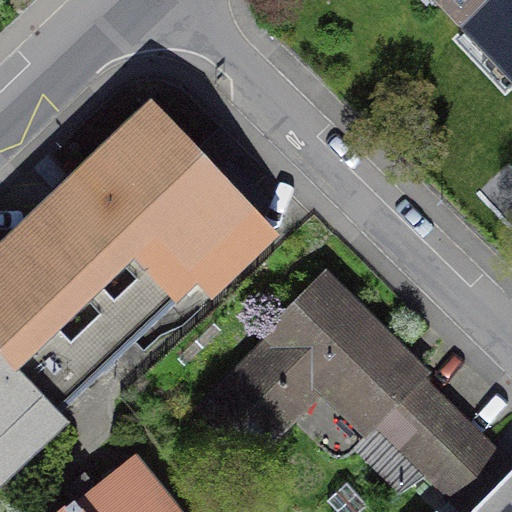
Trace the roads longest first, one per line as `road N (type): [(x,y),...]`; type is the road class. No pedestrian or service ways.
road 1 (residential): [(511,341),(166,0)]
road 2 (residential): [(0,116),(122,0)]
